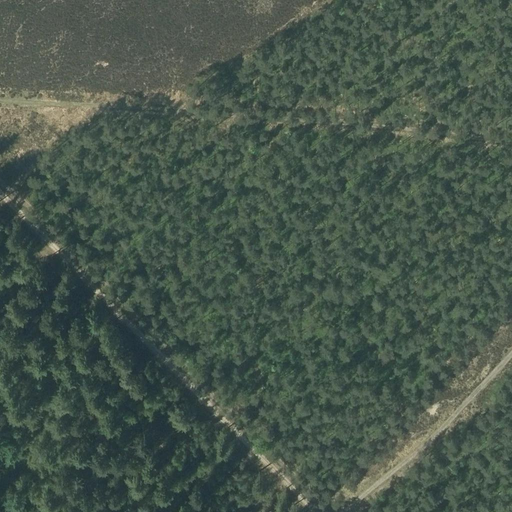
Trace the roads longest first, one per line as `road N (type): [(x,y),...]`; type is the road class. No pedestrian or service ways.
road 1 (track): [(511,145),(311,120),(0,104)]
road 2 (track): [(314,511),(0,192)]
road 3 (track): [(511,351),(428,441),(343,511)]
